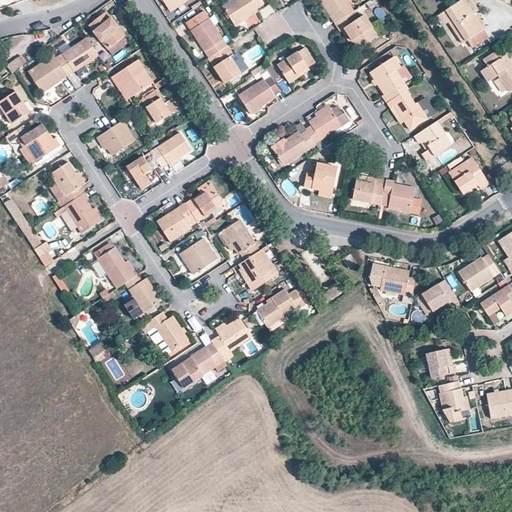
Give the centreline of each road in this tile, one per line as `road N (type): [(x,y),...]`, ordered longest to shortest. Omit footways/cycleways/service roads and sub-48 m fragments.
road 1 (residential): [(237,146),(284,213),(424,244),(445,240),(511,196)]
road 2 (residential): [(141,0),(237,146)]
road 3 (residential): [(237,146),(125,218)]
